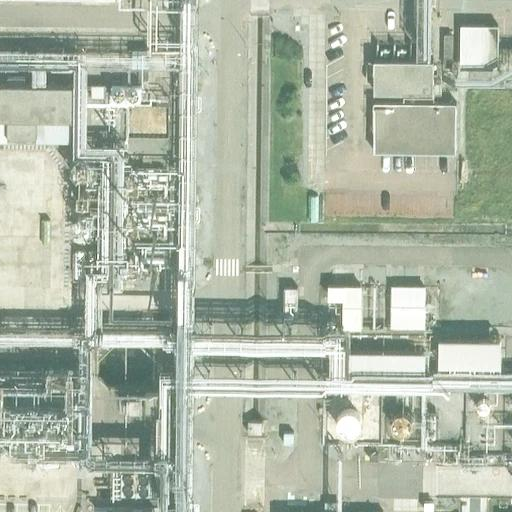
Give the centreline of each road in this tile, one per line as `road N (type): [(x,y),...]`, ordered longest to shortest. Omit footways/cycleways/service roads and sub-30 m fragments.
road 1 (unknown): [(231,248),(511,249)]
road 2 (unknown): [(339,0),(343,153),(356,165),(453,169)]
road 3 (unknown): [(226,511),(231,248)]
road 4 (unknown): [(231,248),(235,0)]
road 5 (unknown): [(139,0),(0,5)]
